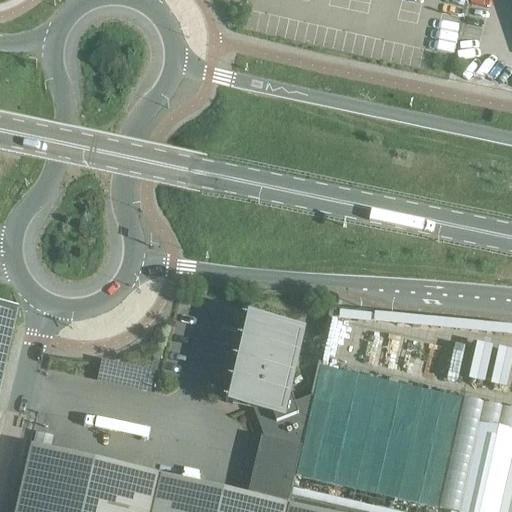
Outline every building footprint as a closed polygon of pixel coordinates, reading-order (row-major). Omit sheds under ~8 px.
[(0,393),(19,311),(0,306),(0,393)] [(257,310),(235,318),(243,339),(227,407),(254,413),(262,435),(267,433),(267,434),(265,440),(261,439),(248,497),(287,506),(301,448),(313,397),(294,405),(290,395),(305,330),(261,320),(257,310)] [(344,372),(320,366),(296,477),(453,511),(455,511),(459,511),(479,426),(511,433),(511,408),(510,408),(479,401),(451,395),(426,390),(399,384),(376,379),(344,372)] [(511,511),(511,433),(479,426),(459,511),(511,511)] [(153,511),(162,477),(30,444),(13,511),(153,511)] [(248,497),(162,477),(153,511),(285,511),(287,506),(248,497)]
